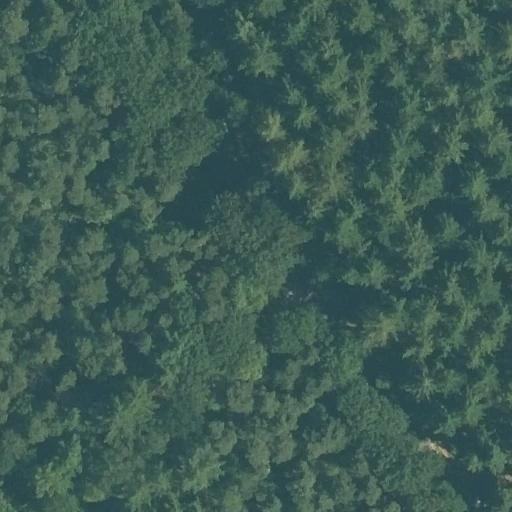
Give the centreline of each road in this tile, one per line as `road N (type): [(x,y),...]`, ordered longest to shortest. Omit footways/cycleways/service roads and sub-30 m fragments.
road 1 (track): [(279,302),(13,511)]
road 2 (unclassified): [(309,281),(220,139),(197,0)]
road 3 (unclassified): [(464,511),(309,281)]
